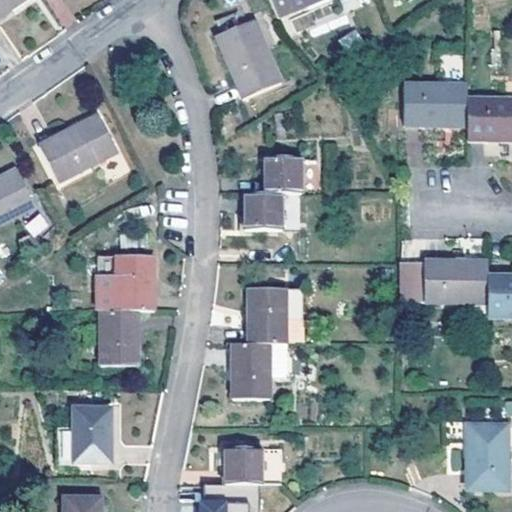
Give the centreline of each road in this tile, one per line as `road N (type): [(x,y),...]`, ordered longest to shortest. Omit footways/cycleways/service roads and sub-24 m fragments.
road 1 (residential): [(148,2),(191,87),(206,192),(201,310),(158,511)]
road 2 (residential): [(148,2),(0,105)]
